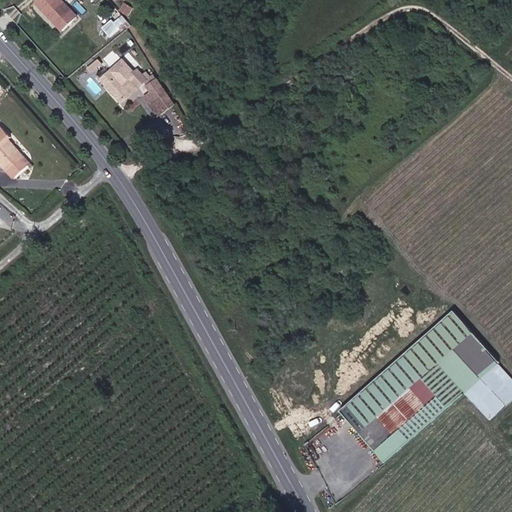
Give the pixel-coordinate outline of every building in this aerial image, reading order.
[(63,35),(78,20),(58,0),(42,0),(36,6),(63,35)] [(127,30),(121,22),(116,26),(112,22),(104,29),(112,41),(127,30)] [(94,74),(104,66),(101,62),(91,70),(94,74)] [(148,84),(143,79),(139,73),(135,77),(125,64),(112,76),(105,81),(123,104),(146,85),(153,96),(146,100),(158,119),(175,109),(155,78),(151,81),(148,84)] [(112,76),(107,71),(101,77),(105,81),(112,76)] [(18,140),(0,121),(0,149),(3,153),(0,156),(0,158),(14,174),(29,159),(15,143),(18,140)] [(511,382),(497,366),(479,343),(451,311),(339,409),(367,441),(386,463),(466,394),(488,420),(511,399),(511,382)]
